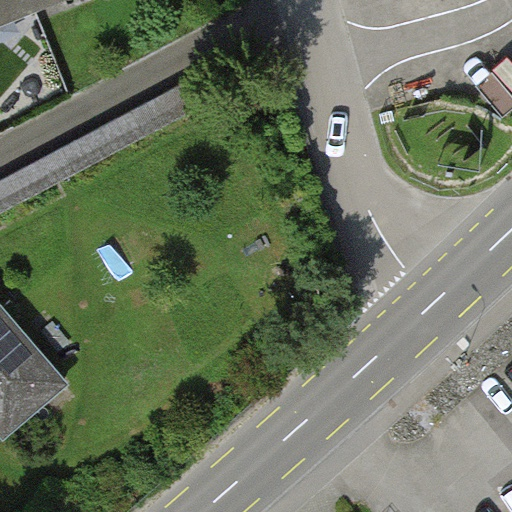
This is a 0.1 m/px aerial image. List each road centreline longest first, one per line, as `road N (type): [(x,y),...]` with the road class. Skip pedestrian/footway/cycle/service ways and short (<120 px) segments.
road 1 (residential): [(435,307),(368,207),(312,0)]
road 2 (primary): [(201,511),(435,307)]
